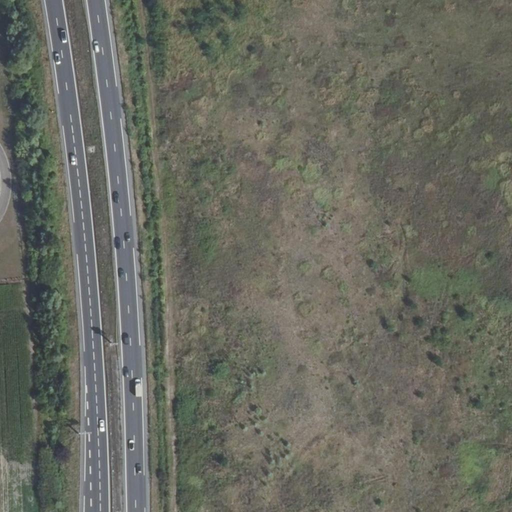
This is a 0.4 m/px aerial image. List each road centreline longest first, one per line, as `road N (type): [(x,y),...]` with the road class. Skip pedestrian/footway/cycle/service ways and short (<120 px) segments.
road 1 (motorway): [(54,0),(84,234),(96,511)]
road 2 (motorway): [(135,511),(122,229),(95,0)]
road 3 (track): [(139,0),(167,303),(175,511)]
